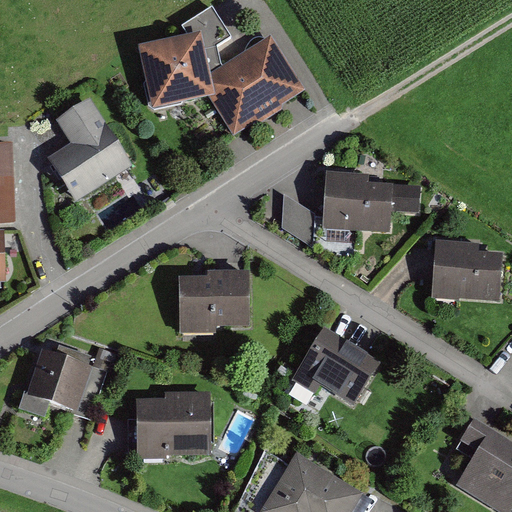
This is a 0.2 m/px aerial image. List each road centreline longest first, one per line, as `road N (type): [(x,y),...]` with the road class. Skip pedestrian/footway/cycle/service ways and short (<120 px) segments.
road 1 (residential): [(206,208),(503,393)]
road 2 (residential): [(0,345),(206,208)]
road 3 (track): [(355,118),(511,25)]
road 4 (residential): [(206,208),(355,118)]
